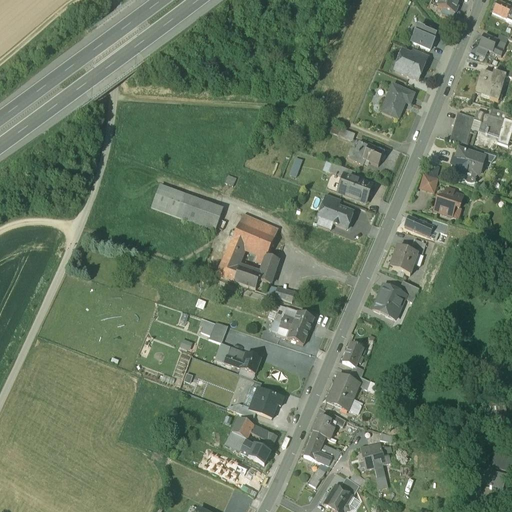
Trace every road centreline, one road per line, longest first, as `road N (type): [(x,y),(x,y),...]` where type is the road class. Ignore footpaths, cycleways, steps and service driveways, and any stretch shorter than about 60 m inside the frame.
road 1 (residential): [(261,511),(477,0)]
road 2 (track): [(0,407),(104,150),(118,0)]
road 3 (motorway): [(0,150),(205,0)]
road 4 (motorway): [(169,0),(0,123)]
road 5 (track): [(114,99),(307,110)]
road 6 (track): [(357,0),(307,110)]
